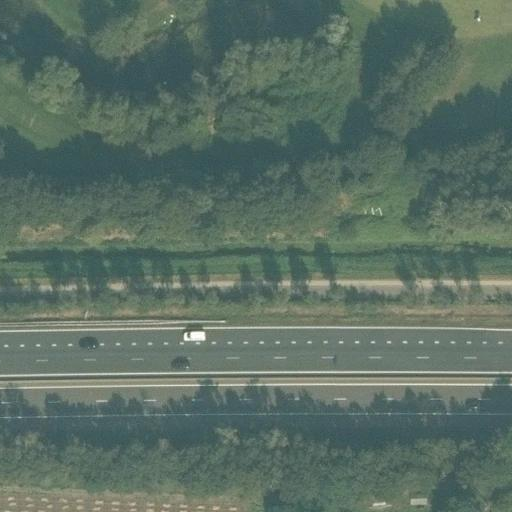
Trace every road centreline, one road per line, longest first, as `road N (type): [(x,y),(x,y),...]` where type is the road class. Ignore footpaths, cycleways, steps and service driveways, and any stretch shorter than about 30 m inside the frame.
road 1 (unclassified): [(511,291),(0,300)]
road 2 (motorway): [(0,408),(511,403)]
road 3 (motorway): [(511,362),(0,363)]
